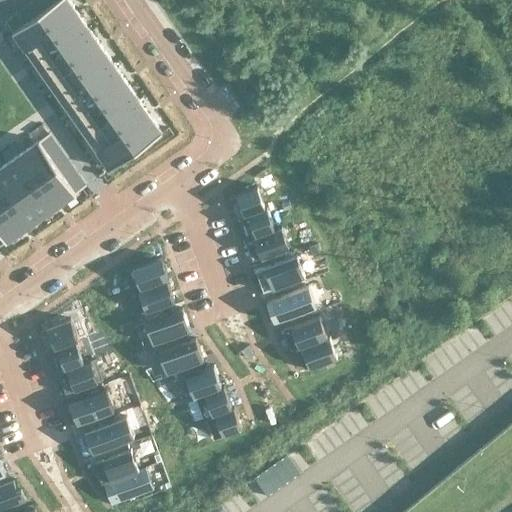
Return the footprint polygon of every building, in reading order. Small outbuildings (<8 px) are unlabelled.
[(40,0),(35,0),(32,2),(39,12),(46,8),(40,0)] [(46,8),(39,12),(52,30),(78,12),(69,0),(56,0),(52,3),(46,8)] [(32,2),(25,7),(33,17),(39,12),(32,2)] [(25,7),(19,11),(26,22),(33,17),(25,7)] [(19,11),(12,16),(19,26),(26,22),(19,11)] [(19,26),(13,31),(26,49),(52,30),(39,12),(33,17),(26,22),(19,26)] [(78,12),(52,30),(64,47),(90,29),(78,12)] [(12,16),(6,21),(13,31),(19,26),(12,16)] [(90,29),(64,47),(76,64),(102,46),(90,29)] [(52,30),(26,49),(38,66),(64,47),(52,30)] [(102,46),(76,64),(88,81),(114,63),(102,46)] [(64,47),(38,66),(49,83),(76,64),(64,47)] [(114,63),(88,81),(100,98),(126,80),(114,63)] [(76,64),(49,83),(61,100),(88,81),(76,64)] [(126,80),(100,98),(112,115),(138,97),(126,80)] [(88,81),(61,100),(73,117),(100,98),(88,81)] [(138,97),(112,115),(124,132),(150,114),(138,97)] [(100,98),(73,117),(85,134),(112,115),(100,98)] [(150,114),(124,132),(136,150),(163,132),(150,114)] [(112,115),(85,134),(97,151),(124,132),(112,115)] [(124,132),(97,151),(110,169),(136,150),(124,132)] [(50,133),(40,140),(44,146),(54,139),(50,133)] [(54,139),(44,146),(49,153),(59,146),(54,139)] [(40,140),(22,152),(40,179),(58,166),(53,159),(49,153),(44,146),(40,140)] [(59,146),(49,153),(53,159),(64,152),(59,146)] [(22,152),(5,164),(23,191),(40,179),(22,152)] [(64,152),(53,159),(58,166),(68,159),(64,152)] [(68,159),(58,166),(63,172),(73,165),(68,159)] [(5,164),(0,167),(0,193),(6,203),(23,191),(5,164)] [(73,165),(63,172),(67,179),(77,172),(73,165)] [(58,166),(40,179),(59,205),(77,192),(72,186),(67,179),(63,172),(58,166)] [(77,172),(67,179),(72,186),(82,178),(77,172)] [(82,178),(72,186),(77,192),(87,185),(82,178)] [(40,179),(23,191),(42,217),(59,205),(40,179)] [(257,185),(229,196),(237,217),(239,216),(240,216),(265,207),(265,206),(257,185)] [(23,191),(6,203),(25,229),(42,217),(23,191)] [(6,203),(0,206),(0,231),(2,235),(7,241),(25,229),(6,203)] [(240,216),(239,216),(247,238),(275,227),(267,206),(265,207),(240,216)] [(248,238),(245,239),(253,260),(290,246),(282,225),(275,228),(275,227),(247,238),(248,238)] [(298,254),(256,269),(264,290),(305,275),(298,254)] [(162,256),(125,270),(132,291),(135,290),(167,278),(167,279),(169,277),(162,256)] [(135,290),(142,312),(175,300),(167,279),(167,278),(135,290)] [(309,284),(267,300),(275,321),(317,305),(309,284)] [(183,307),(146,321),(154,342),(191,328),(183,307)] [(240,315),(229,319),(236,328),(243,324),(240,315)] [(320,315),(283,328),(291,349),(298,347),(328,336),(320,315)] [(44,332),(40,334),(46,351),(48,350),(77,340),(77,339),(79,339),(71,318),(43,328),(44,332)] [(229,319),(222,322),(230,333),(236,328),(229,319)] [(133,321),(124,325),(127,332),(136,329),(133,321)] [(236,328),(230,333),(233,338),(245,330),(243,324),(236,328)] [(245,330),(233,338),(238,344),(248,337),(245,330)] [(328,336),(298,347),(305,368),(338,356),(330,335),(328,336)] [(196,337),(159,350),(167,371),(204,358),(196,337)] [(248,337),(238,344),(243,351),(251,345),(248,337)] [(77,340),(48,350),(56,371),(59,370),(59,371),(84,361),(77,340)] [(251,345),(243,351),(249,360),(256,355),(253,352),(251,345)] [(135,354),(139,360),(149,357),(146,350),(135,354)] [(256,355),(249,360),(256,370),(263,365),(256,355)] [(84,361),(59,371),(66,392),(103,378),(96,357),(85,361),(84,361)] [(214,364),(182,376),(189,397),(196,395),(197,395),(222,386),(222,385),(214,364)] [(263,365),(256,370),(258,373),(261,380),(269,375),(263,365)] [(269,375),(261,380),(264,389),(274,382),(269,375)] [(274,382),(264,389),(267,396),(272,392),(278,388),(274,382)] [(197,395),(196,396),(204,417),(207,416),(232,407),(232,406),(224,385),(222,386),(197,395)] [(107,387),(65,403),(73,424),(115,409),(107,387)] [(278,388),(272,392),(279,402),(285,398),(278,388)] [(272,392),(267,396),(271,408),(279,402),(272,392)] [(293,408),(285,398),(279,402),(285,411),(293,408)] [(279,402),(271,408),(274,415),(285,411),(279,402)] [(207,416),(214,437),(242,427),(235,406),(232,407),(207,416)] [(127,415),(76,433),(84,454),(134,436),(127,415)] [(132,447),(94,461),(102,482),(104,481),(105,481),(139,469),(132,447)] [(51,448),(41,452),(48,461),(54,456),(51,448)] [(41,452),(33,454),(41,466),(48,461),(41,452)] [(48,461),(41,466),(45,471),(57,463),(54,456),(48,461)] [(57,463),(45,471),(49,477),(59,470),(57,463)] [(139,469),(105,481),(112,503),(154,487),(146,466),(139,469)] [(59,470),(49,477),(54,484),(62,478),(59,470)] [(62,478),(54,484),(60,493),(67,488),(65,485),(62,478)] [(14,480),(0,484),(0,509),(26,500),(21,487),(17,489),(14,480)] [(67,488),(60,493),(68,503),(74,498),(67,488)] [(74,498),(68,503),(70,506),(71,511),(74,511),(81,507),(74,498)]
